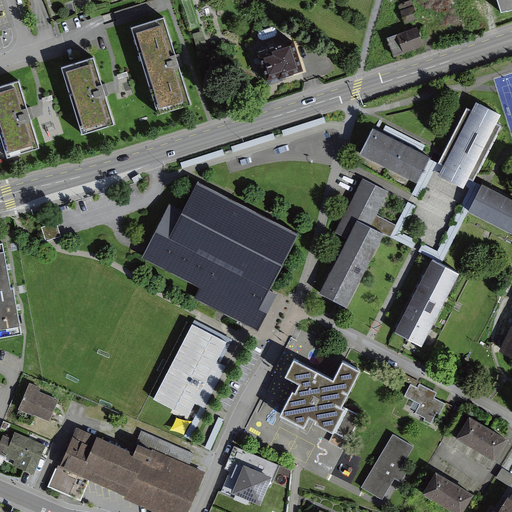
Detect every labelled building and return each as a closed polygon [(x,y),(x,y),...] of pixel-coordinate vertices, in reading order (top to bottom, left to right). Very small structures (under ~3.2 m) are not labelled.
[(401,0),(399,1),(406,20),(420,15),(414,0),(401,0)] [(511,0),(497,0),(501,9),(511,5),(511,0)] [(150,1),(114,12),(117,22),(153,11),(150,1)] [(159,117),(192,106),(165,18),(132,28),(159,117)] [(388,34),(395,53),(427,42),(420,23),(388,34)] [(253,61),(263,93),(302,79),(292,48),(253,61)] [(82,136),(114,126),(94,59),(61,68),(82,136)] [(0,135),(7,159),(39,149),(19,82),(0,87),(0,135)] [(439,174),(463,186),(468,175),(474,178),(501,124),(496,121),(501,111),(478,99),(473,109),(467,105),(444,151),(439,160),(444,163),(439,174)] [(372,126),(358,152),(416,182),(430,156),(372,126)] [(389,193),(362,179),(334,233),(347,241),(318,292),(348,308),(375,254),(385,235),(371,228),(389,193)] [(269,288),(298,231),(196,180),(183,206),(170,199),(141,256),(199,284),(193,296),(257,329),(276,291),(269,288)] [(511,232),(511,198),(483,183),(469,211),(511,232)] [(0,347),(18,344),(0,253),(0,347)] [(433,259),(396,332),(422,345),(459,272),(433,259)] [(228,345),(192,327),(154,403),(189,421),(228,345)] [(511,358),(511,327),(499,351),(511,358)] [(360,380),(340,370),(329,388),(290,369),(281,387),(291,393),(274,424),(304,440),(308,432),(332,444),(346,418),(341,416),(360,380)] [(16,410),(48,423),(59,396),(27,383),(16,410)] [(444,406),(409,390),(395,420),(430,436),(444,406)] [(166,511),(188,511),(206,467),(191,459),(195,447),(141,424),(135,439),(79,416),(61,462),(55,459),(46,478),(70,488),(76,473),(166,511)] [(0,452),(32,466),(43,441),(3,424),(0,431),(0,452)] [(505,448),(467,425),(452,449),(491,472),(505,448)] [(417,448),(395,435),(363,487),(385,501),(398,480),(404,484),(411,472),(405,468),(417,448)] [(511,455),(498,480),(511,488),(511,455)] [(212,506),(229,511),(261,511),(276,474),(231,457),(212,506)] [(465,511),(471,502),(433,481),(420,506),(431,511),(465,511)] [(511,511),(511,502),(506,498),(497,511),(511,511)]
